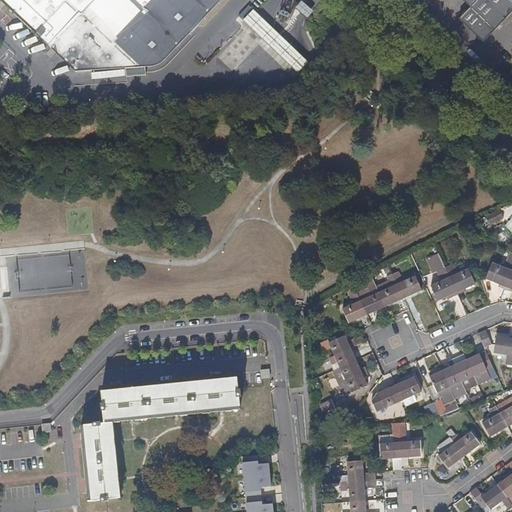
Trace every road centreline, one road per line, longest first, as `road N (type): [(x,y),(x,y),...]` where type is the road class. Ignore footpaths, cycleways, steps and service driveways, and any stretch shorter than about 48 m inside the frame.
road 1 (residential): [(295,511),(277,338),(256,325),(121,339),(52,408),(0,419)]
road 2 (secondary): [(373,0),(511,130)]
road 3 (residential): [(511,314),(419,348),(392,342)]
road 4 (residential): [(405,498),(448,494),(511,450)]
